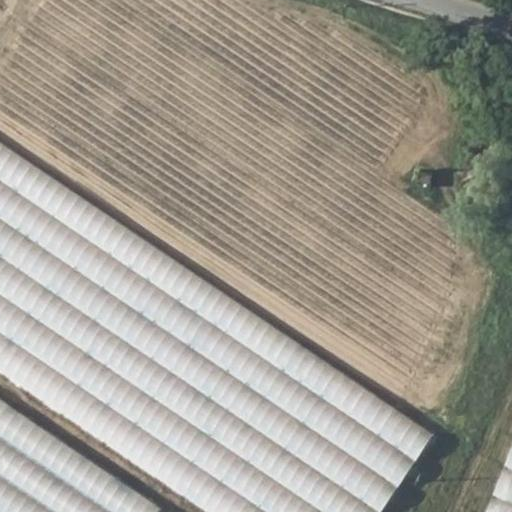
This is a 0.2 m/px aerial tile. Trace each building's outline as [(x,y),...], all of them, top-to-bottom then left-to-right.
[(0,371),(208,511),(357,511),(419,425),(0,142),(0,371)] [(431,175),(418,174),(417,187),(430,188),(431,175)] [(159,511),(161,510),(0,400),(0,494),(24,511),(159,511)] [(419,425),(357,511),(381,511),(433,436),(419,425)] [(511,511),(511,451),(487,511),(511,511)] [(0,511),(24,511),(0,494),(0,511)]
